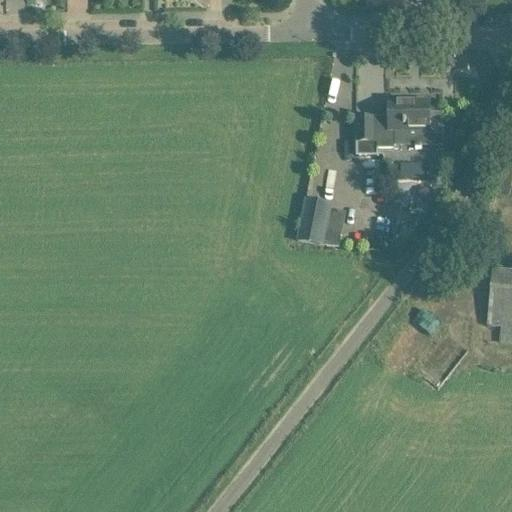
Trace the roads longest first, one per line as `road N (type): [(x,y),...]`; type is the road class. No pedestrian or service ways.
road 1 (unclassified): [(221,511),(444,226),(487,158),(511,52)]
road 2 (residential): [(0,38),(310,34)]
road 3 (residential): [(310,34),(511,35)]
